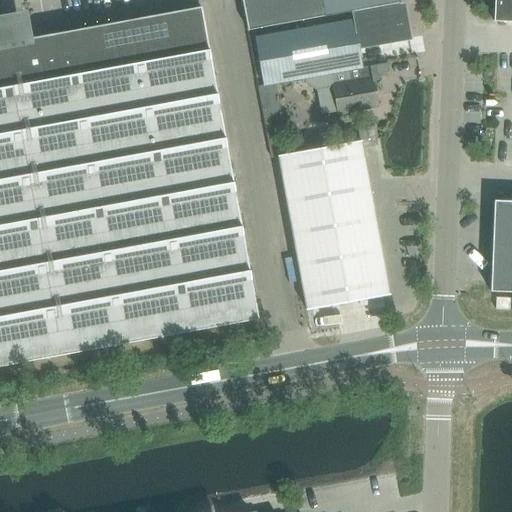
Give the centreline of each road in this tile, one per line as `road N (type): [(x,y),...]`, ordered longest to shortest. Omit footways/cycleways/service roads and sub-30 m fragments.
road 1 (unclassified): [(0,420),(442,344)]
road 2 (unclassified): [(442,344),(453,0)]
road 3 (unclassified): [(436,511),(442,344)]
